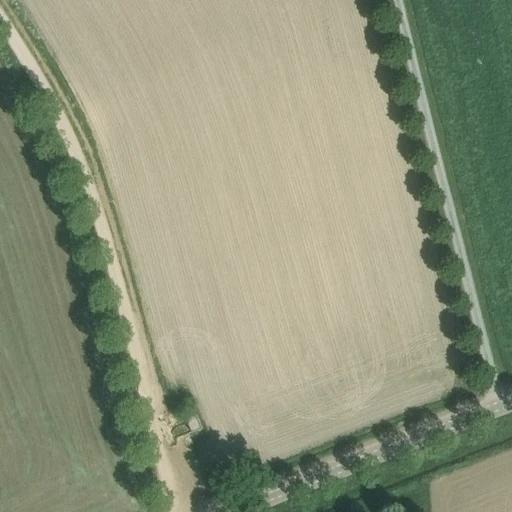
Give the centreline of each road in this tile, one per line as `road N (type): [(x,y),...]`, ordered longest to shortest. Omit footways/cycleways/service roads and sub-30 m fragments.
road 1 (track): [(171,511),(104,223),(52,96),(0,12)]
road 2 (tertiary): [(226,511),(511,397)]
